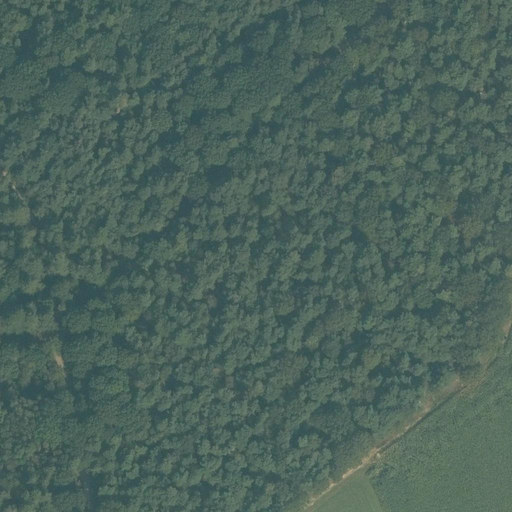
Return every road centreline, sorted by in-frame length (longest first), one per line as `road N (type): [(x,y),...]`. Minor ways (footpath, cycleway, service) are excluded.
road 1 (track): [(61,334),(284,122),(398,0)]
road 2 (track): [(88,511),(55,336)]
road 3 (track): [(55,336),(42,245),(1,173)]
road 4 (track): [(511,262),(488,353),(459,378)]
